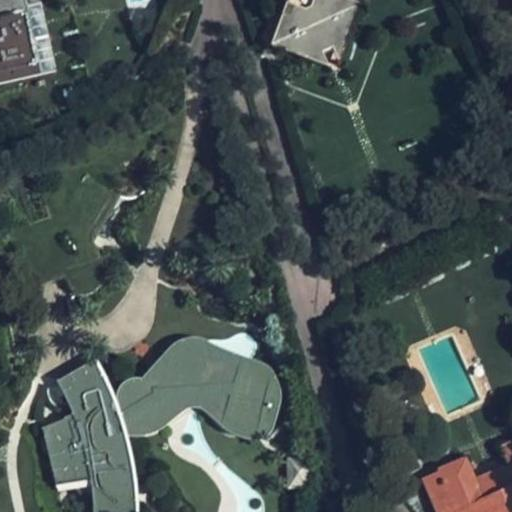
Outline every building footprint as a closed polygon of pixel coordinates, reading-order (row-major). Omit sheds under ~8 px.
[(0,0),(0,84),(34,76),(26,43),(19,11),(16,0),(0,0)] [(16,0),(19,11),(41,6),(39,0),(16,0)] [(334,73),(361,11),(335,0),(290,0),(271,47),(334,73)] [(26,43),(48,38),(41,6),(19,11),(26,43)] [(26,43),(34,76),(56,71),(48,38),(26,43)] [(94,236),(98,239),(117,213),(89,192),(60,232),(63,242),(41,248),(32,216),(4,224),(13,256),(2,259),(14,301),(65,287),(64,282),(96,274),(88,245),(94,236)] [(117,213),(98,239),(106,244),(125,218),(117,213)] [(43,430),(56,486),(90,483),(92,511),(136,511),(134,482),(127,438),(142,437),(154,433),(185,412),(187,411),(194,409),(202,411),(237,442),(246,444),(257,440),(264,434),(268,420),(276,380),(273,371),(265,363),(240,358),(225,352),(203,342),(196,340),(180,341),(171,348),(142,378),(129,379),(121,384),(118,388),(115,403),(108,384),(95,361),(57,382),(65,396),(74,416),(43,430)] [(511,511),(511,441),(501,446),(509,465),(511,472),(511,488),(483,501),(474,479),(464,457),(437,469),(439,473),(423,479),(436,511),(511,511)] [(511,488),(511,472),(509,465),(474,479),(483,501),(511,488)]
